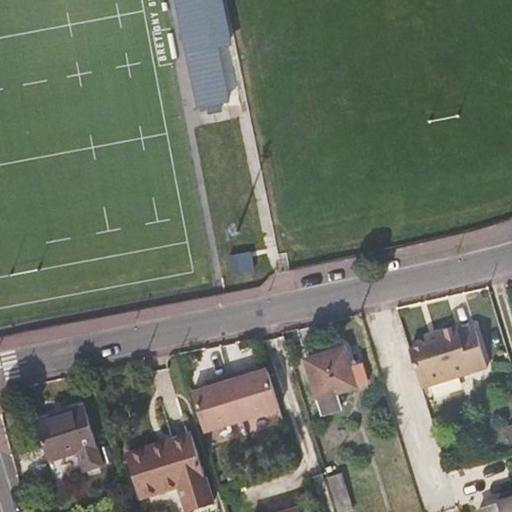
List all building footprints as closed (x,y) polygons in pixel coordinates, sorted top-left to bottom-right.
[(180,0),(210,122),(241,114),(229,60),(238,58),(223,0),(180,0)] [(489,371),(477,330),(462,335),(460,330),(444,335),(446,343),(413,353),(424,391),(489,371)] [(310,365),(324,413),(329,427),(350,421),(345,407),(342,398),(365,390),(358,367),(352,370),(347,353),(310,365)] [(246,375),(232,380),(246,425),(282,414),(270,374),(254,379),(247,381),(246,375)] [(211,392),(195,397),(208,437),(246,425),(232,380),(216,384),(218,391),(211,392)] [(86,403),(66,409),(67,413),(39,421),(51,459),(99,444),(86,403)] [(194,434),(172,441),(193,509),(215,503),(194,434)] [(189,511),(193,509),(172,441),(130,454),(143,498),(181,486),(189,511)] [(511,499),(498,504),(500,510),(511,506),(511,499)]
